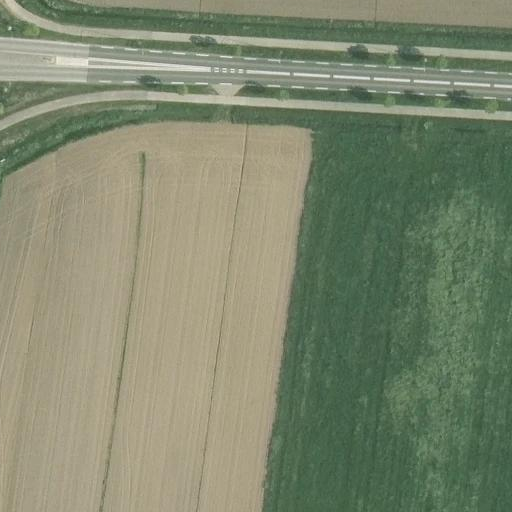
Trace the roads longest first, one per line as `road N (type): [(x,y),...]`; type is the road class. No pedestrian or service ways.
road 1 (secondary): [(511,87),(138,66)]
road 2 (secondary): [(138,66),(0,46)]
road 3 (secondary): [(0,72),(138,66)]
